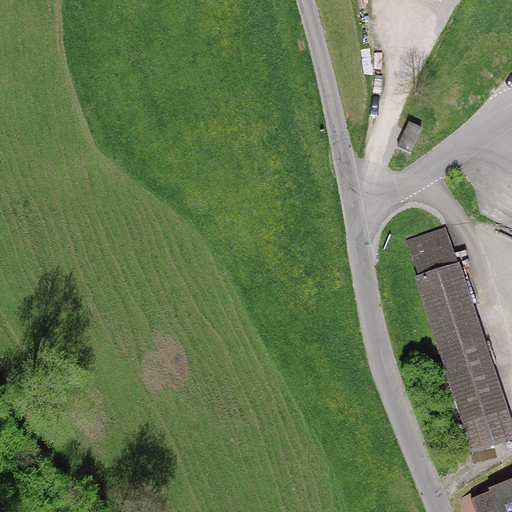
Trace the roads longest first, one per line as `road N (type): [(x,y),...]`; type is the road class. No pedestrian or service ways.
road 1 (unclassified): [(442,511),(392,379),(353,206)]
road 2 (unclassified): [(353,206),(298,0)]
road 3 (unclassified): [(353,206),(511,110)]
